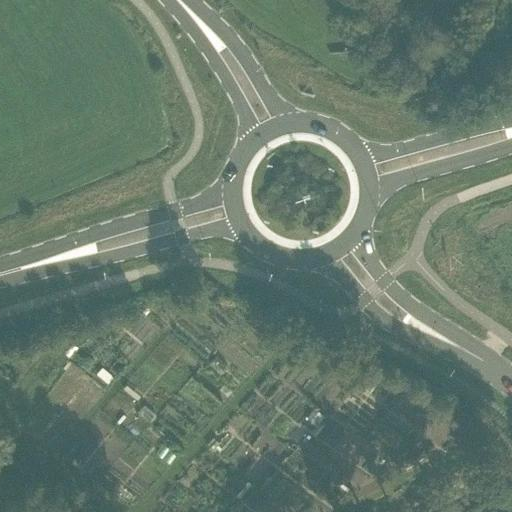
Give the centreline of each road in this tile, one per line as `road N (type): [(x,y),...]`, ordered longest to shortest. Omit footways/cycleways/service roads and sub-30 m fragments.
road 1 (secondary): [(234,190),(100,231),(42,261)]
road 2 (secondary): [(42,261),(107,256),(242,224)]
road 3 (unclassified): [(295,126),(208,16),(181,1)]
road 4 (tertiary): [(313,255),(389,319),(452,345)]
road 5 (unclassified): [(181,1),(237,102),(248,149)]
road 6 (secondary): [(511,121),(388,153),(352,153)]
road 7 (secondary): [(364,199),(394,181),(511,146)]
road 8 (tertiary): [(452,345),(386,280),(354,226)]
